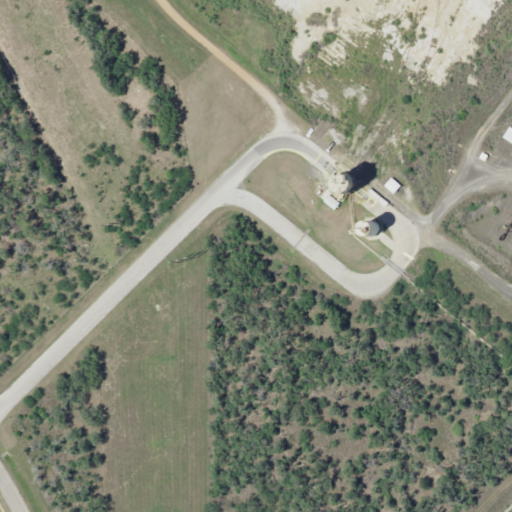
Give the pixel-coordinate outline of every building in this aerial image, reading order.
[(391,180),(385,187),(393,194),(399,187),(391,180)] [(319,188),(325,192),(320,199),(314,194),(319,188)] [(370,191),(366,196),(384,210),(388,205),(370,191)] [(325,192),(338,202),(332,208),(320,199),(325,192)] [(341,193),(339,193),(338,193),(336,194),(335,195),(335,196),(335,198),(335,199),(336,201),(338,201),(339,202),(341,202),(342,201),(343,200),(344,199),(344,197),(344,196),(343,195),(342,193),(341,193)] [(358,234),(357,231),(358,227),(359,223),(362,220),(366,219),(369,218),(373,219),(377,221),(379,223),(381,227),(381,231),(380,235),(378,238),(375,240),(371,241),(367,241),(363,240),(360,238),(358,234)]
